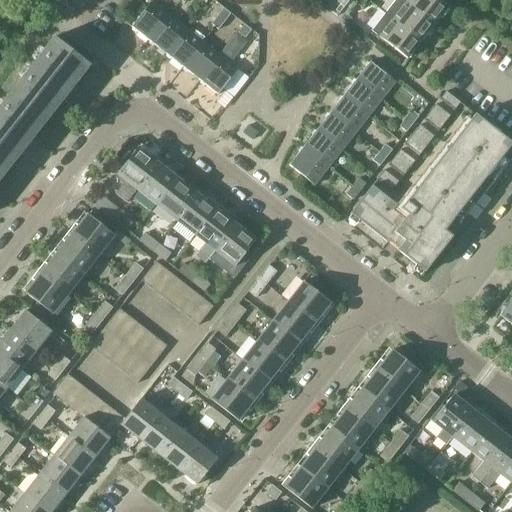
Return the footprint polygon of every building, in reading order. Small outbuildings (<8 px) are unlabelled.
[(367,0),(366,0),(355,0),(353,3),(360,8),(367,0)] [(400,0),(395,0),(384,15),(419,42),(432,25),(400,0)] [(438,0),(400,0),(432,25),(447,7),(438,0)] [(131,27),(148,40),(168,15),(151,1),(131,27)] [(224,7),(218,15),(226,22),(232,14),(224,7)] [(148,40),(166,54),(186,28),(168,15),(148,40)] [(226,22),(218,15),(211,23),(219,30),(226,22)] [(419,42),(384,15),(370,32),(405,59),(419,42)] [(238,32),(246,37),(252,29),(245,23),(238,32)] [(166,54),(183,67),(203,42),(186,28),(166,54)] [(53,37),(37,57),(74,85),(89,65),(53,37)] [(183,67),(200,81),(220,55),(203,42),(183,67)] [(220,55),(200,81),(217,94),(237,69),(220,55)] [(37,57),(24,74),(61,102),(74,85),(37,57)] [(370,62),(356,79),(381,99),(395,82),(370,62)] [(24,74),(11,90),(48,119),(61,102),(24,74)] [(356,79),(343,97),(368,116),(381,99),(356,79)] [(11,90),(0,104),(0,108),(35,136),(48,119),(11,90)] [(445,91),(439,100),(446,105),(453,97),(445,91)] [(343,97),(329,114),(354,133),(368,116),(343,97)] [(453,97),(446,105),(453,111),(460,102),(453,97)] [(435,104),(429,112),(436,118),(442,110),(435,104)] [(0,108),(0,135),(22,153),(35,136),(0,108)] [(442,110),(436,118),(443,124),(449,116),(442,110)] [(412,111),(406,119),(413,124),(419,116),(412,111)] [(430,126),(436,118),(429,112),(423,120),(430,126)] [(329,114),(316,131),(341,151),(354,133),(329,114)] [(511,156),(511,143),(474,114),(406,201),(377,178),(349,214),(424,272),(452,237),(450,235),(511,156)] [(436,118),(430,126),(437,132),(443,124),(436,118)] [(413,124),(406,119),(399,126),(406,132),(413,124)] [(248,125),(243,133),(252,140),(258,133),(248,125)] [(419,125),(413,133),(419,137),(420,135),(425,129),(419,125)] [(425,129),(420,135),(429,142),(434,136),(425,129)] [(316,131),(302,148),(327,168),(341,151),(316,131)] [(413,133),(407,141),(412,145),(417,140),(419,137),(413,133)] [(0,135),(0,164),(8,170),(22,153),(0,135)] [(419,137),(417,140),(426,147),(429,142),(420,135),(419,137)] [(417,140),(412,145),(421,152),(426,147),(417,140)] [(385,145),(379,153),(386,158),(392,150),(385,145)] [(403,146),(397,153),(404,159),(410,151),(403,146)] [(116,174),(137,190),(160,160),(152,153),(149,156),(137,147),(116,174)] [(327,168),(302,148),(289,166),(314,185),(327,168)] [(418,157),(410,151),(404,159),(411,165),(418,157)] [(386,158),(379,153),(373,160),(380,166),(386,158)] [(397,153),(391,161),(398,167),(404,159),(397,153)] [(404,159),(398,167),(405,173),(411,165),(404,159)] [(137,190),(156,205),(177,178),(166,170),(169,166),(160,160),(137,190)] [(389,180),(395,172),(387,166),(381,174),(389,180)] [(395,172),(389,180),(397,187),(403,178),(395,172)] [(156,205),(175,220),(199,190),(191,183),(188,187),(177,178),(156,205)] [(358,179),(352,187),(359,192),(365,184),(358,179)] [(359,192),(352,187),(346,195),(353,200),(359,192)] [(175,220),(195,236),(216,209),(205,200),(208,197),(199,190),(175,220)] [(93,205),(113,221),(119,213),(117,211),(118,209),(101,196),(93,205)] [(214,251),(215,251),(239,221),(230,214),(227,217),(216,209),(195,236),(205,244),(195,256),(204,263),(208,258),(214,251)] [(119,213),(113,221),(126,231),(132,224),(119,213)] [(87,214),(71,234),(98,256),(114,236),(87,214)] [(247,228),(239,221),(215,251),(214,251),(208,258),(234,279),(254,253),(248,249),(256,240),(244,231),(247,228)] [(138,241),(151,252),(158,244),(145,233),(138,241)] [(71,234),(56,254),(83,275),(98,256),(71,234)] [(158,244),(151,252),(164,262),(171,254),(158,244)] [(56,254),(41,273),(68,294),(83,275),(56,254)] [(135,263),(124,276),(133,283),(143,270),(135,263)] [(141,281),(150,288),(164,270),(155,263),(141,281)] [(178,272),(191,282),(196,274),(183,264),(178,272)] [(268,265),(258,279),(266,285),(277,272),(268,265)] [(150,288),(160,296),(174,278),(164,270),(150,288)] [(68,294),(41,273),(25,293),(52,314),(68,294)] [(196,274),(191,282),(204,292),(210,285),(196,274)] [(133,283),(124,276),(113,290),(122,296),(133,283)] [(160,296),(170,303),(184,285),(174,278),(160,296)] [(266,285),(258,279),(247,292),(255,298),(266,285)] [(303,281),(288,301),(318,325),(325,317),(322,314),(331,302),(303,281)] [(170,303),(179,311),(193,293),(184,285),(170,303)] [(179,311),(189,318),(203,300),(193,293),(179,311)] [(203,300),(189,318),(198,326),(213,308),(203,300)] [(288,301),(272,321),(299,343),(308,332),(311,335),(318,325),(288,301)] [(104,302),(93,315),(102,322),(112,308),(104,302)] [(511,302),(501,316),(511,324),(511,302)] [(237,304),(227,318),(235,324),(245,311),(237,304)] [(119,309),(104,327),(114,335),(128,316),(119,309)] [(25,311),(10,330),(36,351),(52,331),(25,311)] [(102,322),(93,315),(83,329),(91,335),(102,322)] [(114,335),(123,342),(138,323),(128,316),(114,335)] [(235,324),(227,318),(216,331),(225,337),(235,324)] [(272,321),(257,340),(288,364),(295,355),(291,353),(299,343),(272,321)] [(123,342),(133,349),(147,331),(138,323),(123,342)] [(90,346),(99,354),(114,335),(104,327),(90,346)] [(10,330),(0,342),(0,352),(22,370),(36,351),(10,330)] [(133,349),(142,357),(157,338),(147,331),(133,349)] [(99,354),(109,361),(123,342),(114,335),(99,354)] [(157,338),(142,357),(152,364),(166,345),(157,338)] [(257,340),(242,360),(269,382),(278,370),(281,373),(288,364),(257,340)] [(109,361),(118,368),(133,349),(123,342),(109,361)] [(207,344),(197,357),(205,363),(215,350),(207,344)] [(118,368),(128,376),(142,357),(133,349),(118,368)] [(379,359),(372,368),(403,392),(420,370),(392,349),(383,362),(379,359)] [(0,352),(0,384),(7,389),(22,370),(0,352)] [(61,356),(54,365),(62,371),(69,362),(61,356)] [(142,357),(128,376),(137,383),(152,364),(142,357)] [(205,363),(197,357),(181,377),(192,386),(194,376),(205,363)] [(242,360),(227,380),(257,404),(264,394),(261,392),(269,382),(242,360)] [(62,371),(54,365),(47,375),(54,381),(62,371)] [(369,380),(361,389),(388,411),(403,392),(372,368),(365,377),(369,380)] [(53,394),(62,401),(77,382),(67,375),(53,394)] [(167,385),(176,393),(182,385),(173,378),(167,385)] [(257,404),(227,380),(210,400),(238,422),(247,409),(250,412),(257,404)] [(62,401),(72,409),(86,390),(77,382),(62,401)] [(182,385),(176,393),(185,400),(192,392),(182,385)] [(349,398),(342,407),(373,431),(388,411),(361,389),(353,400),(349,398)] [(72,409),(81,416),(96,397),(86,390),(72,409)] [(431,391),(420,405),(428,411),(439,398),(431,391)] [(446,445),(452,438),(476,407),(467,400),(465,404),(453,395),(432,422),(442,430),(436,437),(446,445)] [(35,396),(27,406),(35,412),(43,402),(35,396)] [(81,416),(83,417),(90,423),(105,404),(96,397),(81,416)] [(124,419),(119,425),(139,441),(160,413),(141,398),(124,419)] [(105,404),(90,423),(100,431),(115,412),(105,404)] [(47,405),(39,415),(47,421),(55,412),(47,405)] [(428,411),(420,405),(410,418),(418,424),(428,411)] [(35,412),(27,406),(20,415),(27,421),(35,412)] [(204,416),(213,423),(220,415),(210,407),(204,416)] [(339,418),(330,429),(358,450),(373,431),(342,407),(336,415),(339,418)] [(452,438),(471,453),(492,425),(481,417),(484,414),(476,407),(452,438)] [(100,431),(109,438),(119,425),(124,419),(115,412),(100,431)] [(160,413),(139,441),(158,456),(180,428),(160,413)] [(47,421),(39,415),(32,425),(40,431),(47,421)] [(220,415),(213,423),(223,430),(229,422),(220,415)] [(83,417),(68,436),(95,458),(110,439),(109,438),(100,431),(90,423),(83,417)] [(471,477),(479,483),(511,441),(511,435),(506,431),(504,435),(492,425),(471,453),(483,462),(471,477)] [(180,428),(158,456),(177,470),(198,443),(180,428)] [(319,437),(312,446),(342,470),(358,450),(330,429),(322,439),(319,437)] [(399,430),(389,444),(398,450),(408,437),(399,430)] [(5,433),(0,439),(0,444),(5,449),(13,439),(5,433)] [(68,436),(53,456),(80,477),(95,458),(68,436)] [(499,475),(510,484),(511,481),(511,441),(479,483),(487,489),(499,475)] [(17,443),(10,453),(18,459),(25,450),(17,443)] [(198,443),(177,470),(196,485),(218,458),(198,443)] [(398,450),(389,444),(379,457),(387,463),(398,450)] [(308,457),(300,468),(327,489),(342,470),(312,446),(305,455),(308,457)] [(406,455),(425,471),(432,463),(412,447),(406,455)] [(18,459),(10,453),(3,463),(10,469),(18,459)] [(53,456),(38,475),(65,496),(80,477),(53,456)] [(432,463),(425,471),(438,481),(445,473),(432,463)] [(327,489),(300,468),(292,478),(289,476),(281,485),(312,509),(327,489)] [(369,469),(359,483),(367,489),(377,476),(369,469)] [(38,475),(24,493),(48,511),(52,511),(65,496),(38,475)] [(367,489),(359,483),(348,496),(357,503),(367,489)] [(452,491),(465,501),(471,494),(459,483),(452,491)] [(271,485),(265,493),(274,501),(281,493),(271,485)] [(48,511),(24,493),(9,511),(48,511)] [(471,494),(465,501),(478,511),(484,504),(471,494)]
